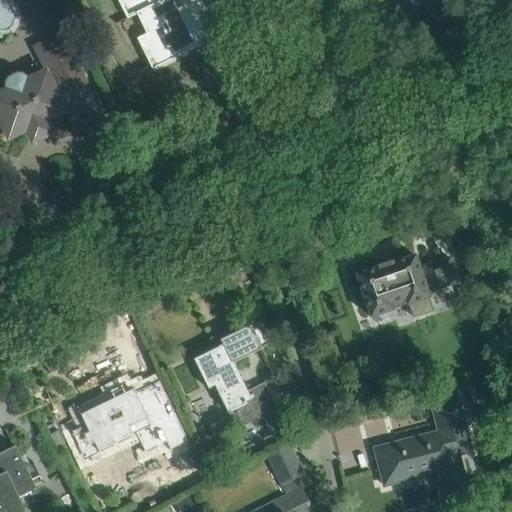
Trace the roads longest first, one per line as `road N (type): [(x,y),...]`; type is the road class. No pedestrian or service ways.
road 1 (tertiary): [(0,311),(511,58)]
road 2 (track): [(289,173),(216,0)]
